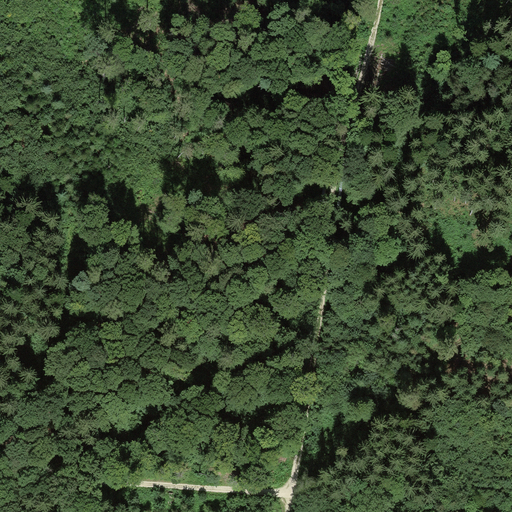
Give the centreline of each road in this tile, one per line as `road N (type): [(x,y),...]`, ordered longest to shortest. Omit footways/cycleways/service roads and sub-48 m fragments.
road 1 (track): [(287,511),(328,219),(378,0)]
road 2 (track): [(431,511),(248,489),(0,476)]
